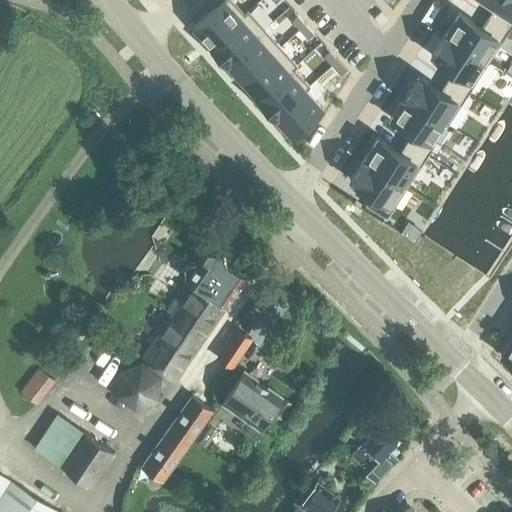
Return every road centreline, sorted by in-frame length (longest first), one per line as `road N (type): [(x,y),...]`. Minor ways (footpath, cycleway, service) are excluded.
road 1 (residential): [(422,0),(291,198)]
road 2 (tertiary): [(455,363),(291,198)]
road 3 (tertiary): [(291,198),(137,36)]
